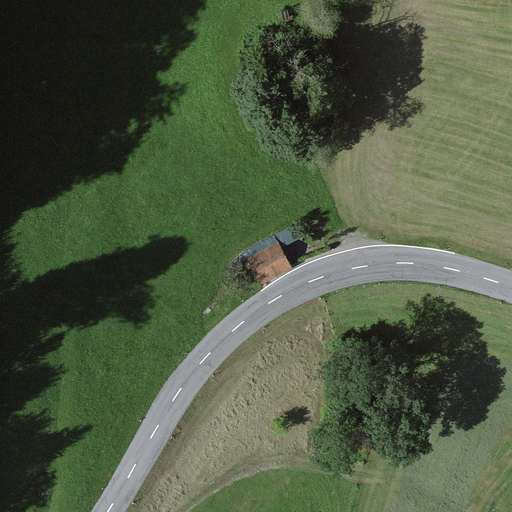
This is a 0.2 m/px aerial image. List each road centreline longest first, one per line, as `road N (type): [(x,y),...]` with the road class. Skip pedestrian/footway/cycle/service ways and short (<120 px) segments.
road 1 (tertiary): [(108,511),(185,383),(281,296),(392,262),(511,287)]
road 2 (unknown): [(189,511),(235,480),(300,462),(357,473),(439,511)]
